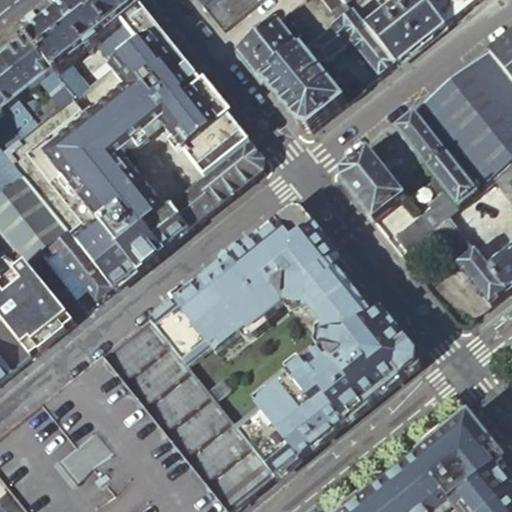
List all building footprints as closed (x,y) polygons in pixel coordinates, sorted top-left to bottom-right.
[(123,26),(141,12),(131,0),(79,0),(73,5),(58,17),(48,25),(28,41),(54,74),(75,99),(76,101),(89,91),(70,68),(78,62),(87,54),(88,56),(97,49),(114,71),(141,49),(123,26)] [(200,0),(226,32),(266,0),(200,0)] [(347,6),(342,0),(320,0),(341,25),(354,14),(347,6)] [(366,29),(398,68),(446,28),(423,0),(401,0),(394,6),(366,29)] [(423,0),(446,28),(467,12),(458,0),(423,0)] [(69,235),(116,293),(139,274),(149,267),(193,232),(175,210),(170,214),(126,159),(127,150),(136,150),(164,127),(209,183),(225,170),(252,149),(162,38),(153,27),(141,12),(123,26),(141,49),(114,71),(89,91),(76,101),(75,99),(48,121),(28,137),(25,139),(5,156),(69,235)] [(381,81),(398,68),(366,29),(354,14),(341,25),(302,56),(264,86),(302,133),(313,136),(349,106),(317,67),(320,65),(321,66),(329,67),(353,47),(381,81)] [(277,24),(239,54),(264,86),(302,56),(277,24)] [(511,38),(490,56),(511,83),(511,38)] [(42,83),(54,74),(28,41),(5,59),(31,93),(36,89),(39,93),(45,88),(42,83)] [(495,183),(511,169),(511,87),(488,58),(417,116),(449,156),(479,195),(495,183)] [(5,59),(0,63),(0,107),(5,113),(31,93),(5,59)] [(0,107),(0,149),(5,156),(25,139),(9,119),(5,113),(0,107)] [(9,119),(25,139),(28,137),(22,129),(19,126),(26,121),(28,124),(36,118),(32,112),(25,118),(19,110),(9,119)] [(28,137),(48,121),(41,113),(36,118),(28,124),(22,129),(28,137)] [(449,156),(417,116),(397,132),(424,165),(419,169),(417,166),(409,173),(416,181),(449,156)] [(22,129),(28,124),(26,121),(19,126),(22,129)] [(175,210),(200,190),(209,183),(164,127),(136,150),(127,150),(126,159),(170,214),(175,210)] [(377,225),(394,213),(407,201),(399,191),(413,181),(415,182),(416,181),(409,173),(394,184),(391,181),(407,169),(384,142),(346,173),(344,184),(377,225)] [(0,149),(0,232),(29,268),(42,257),(69,235),(5,156),(0,149)] [(264,164),(252,149),(225,170),(243,192),(265,175),(264,164)] [(450,221),(481,197),(479,195),(449,156),(416,181),(415,182),(413,181),(399,191),(407,201),(435,179),(448,195),(434,206),(437,210),(397,240),(409,255),(436,234),(442,228),(450,221)] [(511,169),(495,183),(497,185),(511,204),(511,169)] [(218,211),(243,192),(225,170),(209,183),(200,190),(218,211)] [(193,232),(218,211),(200,190),(175,210),(193,232)] [(488,192),(481,197),(450,221),(465,239),(502,210),(488,192)] [(377,225),(385,235),(401,222),(394,213),(377,225)] [(295,214),(153,327),(277,482),(329,440),(341,430),(419,369),(419,358),(383,312),(375,319),(354,293),(333,267),(341,261),(305,215),(295,214)] [(465,239),(450,221),(442,228),(469,261),(462,266),(461,267),(494,309),(510,295),(489,269),(465,239)] [(442,241),(462,266),(469,261),(442,228),(436,234),(442,241)] [(409,255),(404,259),(416,274),(440,254),(435,247),(442,241),(436,234),(409,255)] [(99,306),(116,293),(69,235),(42,257),(67,288),(78,280),(98,304),(99,306)] [(511,250),(489,269),(510,295),(511,293),(511,250)] [(0,283),(8,277),(0,266),(0,283)] [(78,280),(67,288),(87,313),(98,304),(78,280)] [(0,358),(13,374),(31,360),(0,321),(0,358)] [(226,511),(239,511),(277,482),(153,327),(107,363),(226,511)] [(0,384),(13,374),(0,358),(0,384)] [(226,511),(107,363),(0,448),(0,481),(12,497),(24,511),(226,511)] [(359,511),(511,511),(511,474),(479,433),(471,423),(461,431),(359,511)] [(0,508),(3,511),(24,511),(12,497),(0,506),(0,508)]
